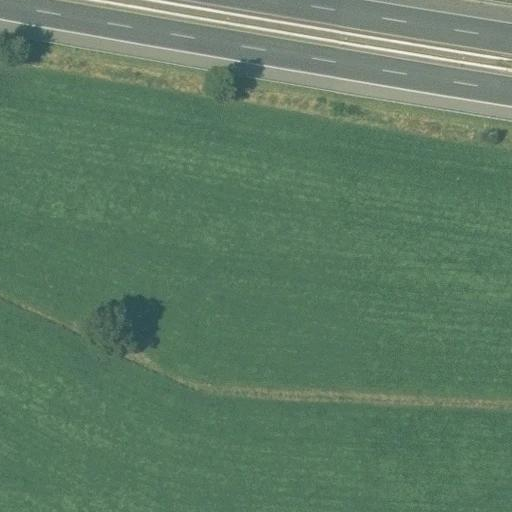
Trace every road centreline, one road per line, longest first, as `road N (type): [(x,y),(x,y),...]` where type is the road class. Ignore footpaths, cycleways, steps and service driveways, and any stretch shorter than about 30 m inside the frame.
road 1 (motorway): [(0,10),(511,101)]
road 2 (motorway): [(511,42),(240,0)]
